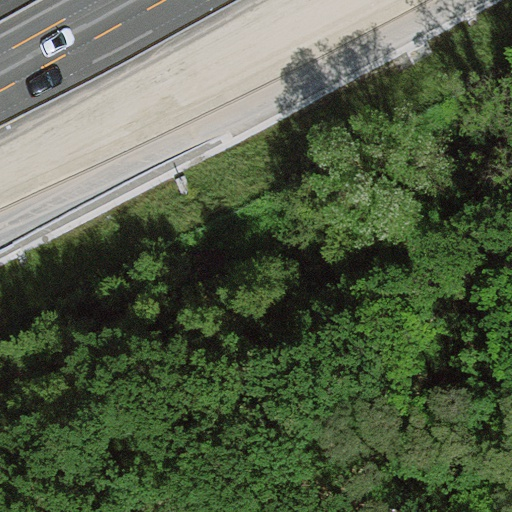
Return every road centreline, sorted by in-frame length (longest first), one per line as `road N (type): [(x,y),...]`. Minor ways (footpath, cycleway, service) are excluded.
road 1 (track): [(469,255),(174,511)]
road 2 (motorway): [(0,148),(273,0)]
